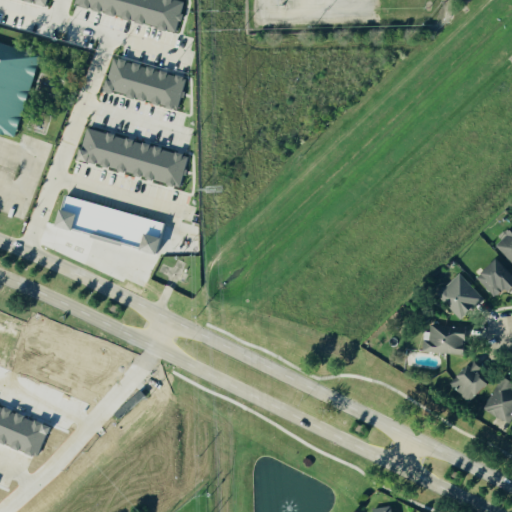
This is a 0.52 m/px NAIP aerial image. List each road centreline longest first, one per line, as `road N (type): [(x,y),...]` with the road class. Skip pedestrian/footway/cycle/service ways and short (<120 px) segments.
road 1 (secondary): [(511,487),(0,244)]
road 2 (secondary): [(0,277),(491,511)]
